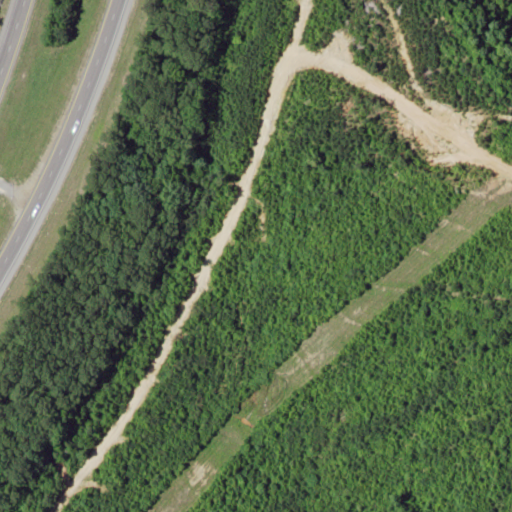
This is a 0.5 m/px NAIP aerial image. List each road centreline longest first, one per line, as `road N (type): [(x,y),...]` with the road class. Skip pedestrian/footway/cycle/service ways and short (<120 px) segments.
road 1 (residential): [(89,511),(149,432),(288,168),(302,0)]
road 2 (motorway): [(0,270),(76,116),(118,0)]
